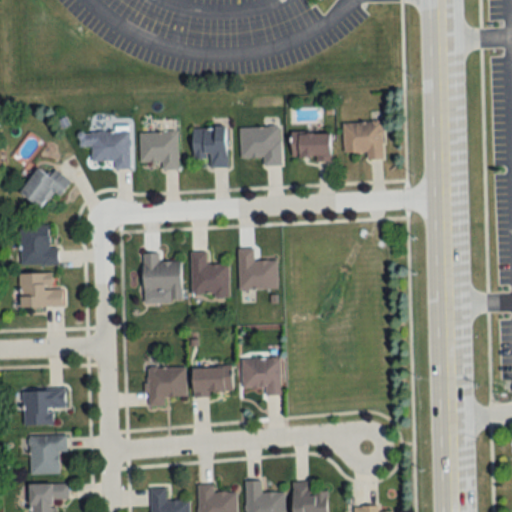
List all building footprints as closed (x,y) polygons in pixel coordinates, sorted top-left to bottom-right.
[(366,154),(366,160),(382,160),(382,123),(343,123),(343,154),(366,154)] [(280,127),(240,128),(240,158),(262,158),(263,166),(280,166),(280,127)] [(211,168),(227,168),(227,129),(193,129),(193,157),(211,157),(211,168)] [(130,131),(79,132),(79,146),(91,146),(92,161),(114,160),(114,169),(130,169),(130,131)] [(177,170),(177,132),(139,132),(139,161),(160,161),(160,170),(177,170)] [(292,133),(292,161),(331,161),(331,133),(292,133)] [(54,192),(60,196),(71,182),(54,169),(49,176),(39,168),(20,193),(40,209),(54,192)] [(58,265),(58,248),(48,248),(48,225),(20,226),(20,265),(58,265)] [(239,289),(277,289),(277,261),(254,261),(254,249),(238,249),(239,289)] [(229,296),(229,264),(208,264),(208,252),(191,252),(191,296),(229,296)] [(180,262),(160,262),(159,254),(142,254),(143,292),(169,292),(169,298),(181,298),(180,262)] [(19,273),(19,307),(62,307),(62,289),(51,289),(51,273),(19,273)] [(281,393),(281,356),(242,356),(242,386),(264,386),(264,393),(281,393)] [(232,392),(232,365),(194,365),(194,392),(232,392)] [(186,366),(148,366),(148,405),(166,405),(166,395),(186,395),(186,366)] [(22,389),(24,425),(53,423),(52,406),(66,406),(65,387),(22,389)] [(29,473),(58,473),(58,451),(67,451),(66,434),(29,434),(29,473)] [(246,480),(245,511),(285,511),(285,491),(262,491),(262,480),(246,480)] [(293,511),(327,511),(328,491),(310,491),(310,481),(293,481),(293,511)] [(68,500),(68,483),(30,483),(29,511),(56,511),(57,500),(68,500)] [(214,491),(214,484),(198,484),(198,511),(236,511),(237,491),(214,491)] [(188,511),(189,499),(167,500),(167,487),(151,487),(151,511),(188,511)]
